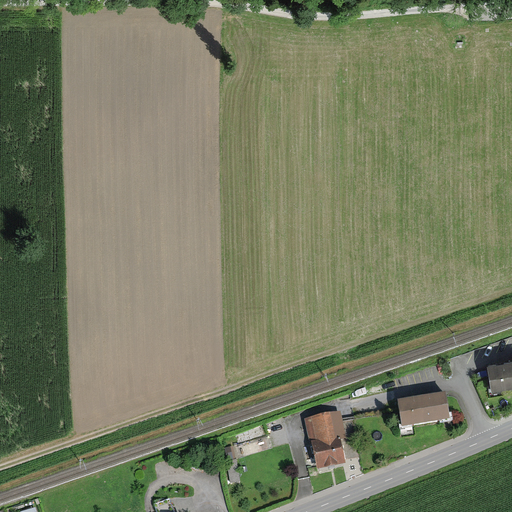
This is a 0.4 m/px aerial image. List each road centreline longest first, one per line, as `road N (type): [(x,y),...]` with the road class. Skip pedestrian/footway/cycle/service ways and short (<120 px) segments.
road 1 (track): [(0,469),(511,288)]
road 2 (track): [(216,0),(325,16),(511,6)]
road 3 (primary): [(307,511),(511,427)]
